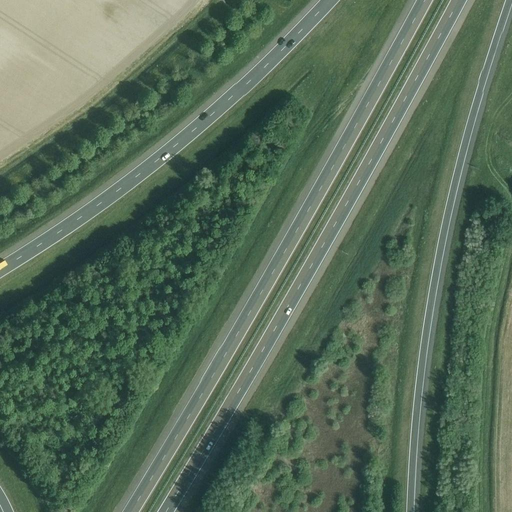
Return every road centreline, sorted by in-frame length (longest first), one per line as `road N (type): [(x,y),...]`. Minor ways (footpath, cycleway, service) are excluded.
road 1 (motorway): [(422,0),(129,511)]
road 2 (motorway): [(164,511),(457,0)]
road 3 (motorway): [(409,511),(433,280),(469,119),(509,0)]
road 4 (motorway): [(328,0),(202,123),(0,269)]
